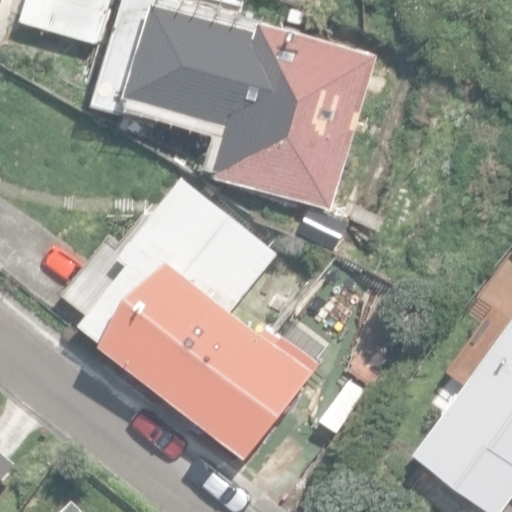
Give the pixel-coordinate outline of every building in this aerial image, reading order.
[(218,170),(334,205),(380,50),(265,16),(263,24),(180,0),(156,0),(139,61),(123,70),(132,86),(142,104),(159,94),(234,116),(218,170)] [(410,102),(420,71),(396,63),(386,94),(410,102)] [(248,450),(250,451),(317,369),(236,303),(279,250),(186,173),(122,250),(132,258),(85,316),(248,450)] [(511,318),(416,448),(500,510),(511,492),(511,318)] [(0,488),(18,467),(0,452),(0,488)]
